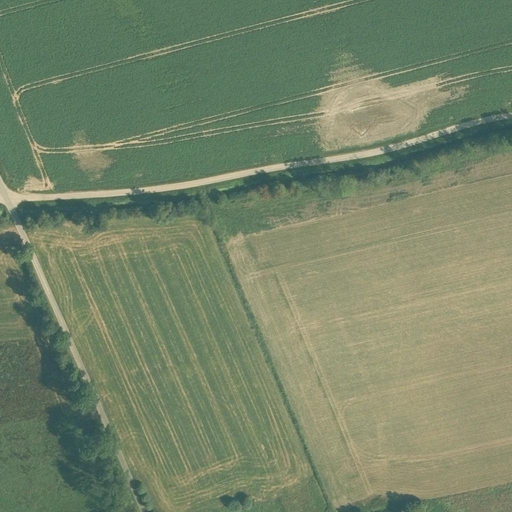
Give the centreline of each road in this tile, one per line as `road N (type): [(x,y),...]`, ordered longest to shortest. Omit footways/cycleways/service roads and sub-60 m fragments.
road 1 (track): [(511,114),(360,155),(181,186),(0,200)]
road 2 (unclassified): [(143,511),(0,179)]
